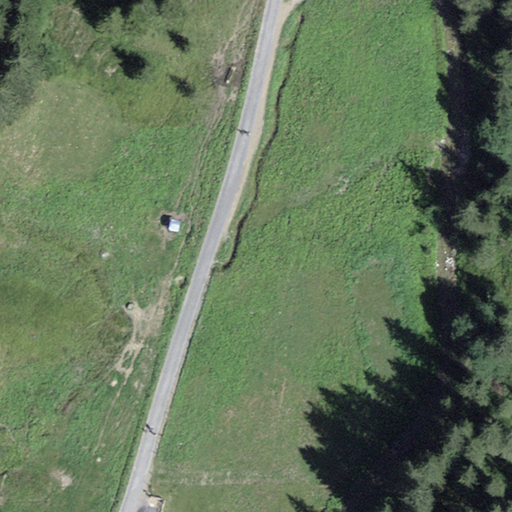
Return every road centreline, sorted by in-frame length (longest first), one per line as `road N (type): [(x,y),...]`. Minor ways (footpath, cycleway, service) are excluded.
road 1 (track): [(216,234),(124,511)]
road 2 (track): [(274,0),(216,234)]
